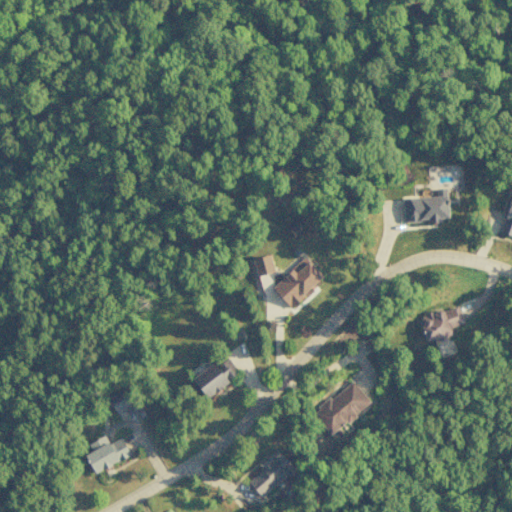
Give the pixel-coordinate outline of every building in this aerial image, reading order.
[(511,236),(511,195),(509,195),(500,233),(511,236)] [(403,222),(428,221),(428,220),(447,220),(447,196),(402,197),(403,222)] [(251,277),(273,272),(269,254),(247,260),(251,277)] [(322,276),(304,257),(271,287),(289,307),(322,276)] [(463,323),(457,306),(441,311),(441,308),(417,317),(426,343),(452,334),(449,328),(463,323)] [(218,360),(192,380),(205,397),(231,377),(218,360)] [(369,405),(353,381),(312,411),(328,434),(369,405)] [(84,454),(93,473),(130,456),(121,437),(84,454)] [(260,497),(275,484),(287,498),(294,493),(283,479),(294,470),(281,453),(247,482),(260,497)]
